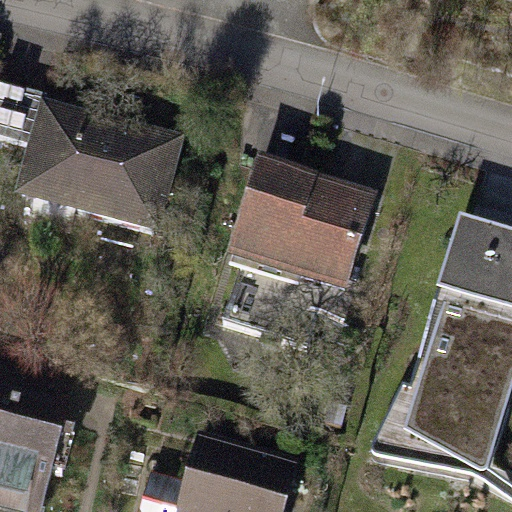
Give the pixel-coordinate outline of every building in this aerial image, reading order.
[(0,145),(34,155),(23,198),(152,232),(174,149),(45,115),(49,100),(0,87),(0,145)] [(266,165),(238,262),(248,265),(230,322),(308,346),(317,316),(340,323),(377,198),(266,165)] [(402,389),(383,441),(480,467),(505,378),(511,380),(511,241),(463,225),(413,391),(402,389)] [(41,511),(65,425),(0,407),(0,511),(41,511)] [(286,511),(300,468),(197,438),(175,511),(286,511)]
